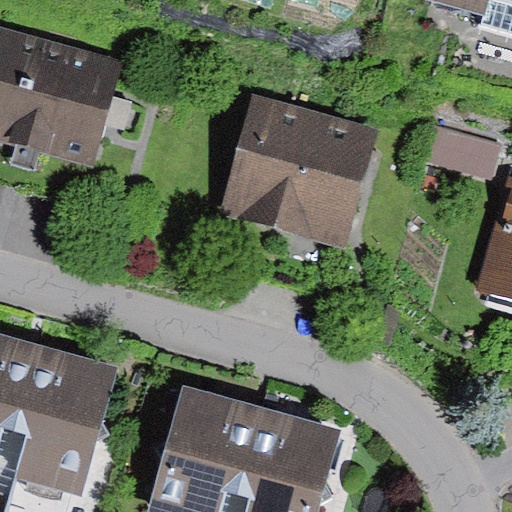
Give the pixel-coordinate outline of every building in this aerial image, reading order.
[(511,0),(424,0),(488,18),(483,36),(511,44),(511,0)] [(125,61),(0,29),(0,142),(95,167),(106,126),(125,130),(131,104),(115,100),(125,61)] [(380,131),(255,97),(222,216),(347,250),(380,131)] [(503,146),(437,126),(425,163),(492,183),(503,146)] [(511,178),(479,292),(511,301),(511,178)] [(42,349),(0,336),(0,434),(1,430),(17,434),(42,349)] [(118,371),(42,349),(17,434),(29,437),(17,480),(82,499),(97,444),(109,438),(103,425),(118,371)] [(263,410),(184,388),(169,444),(156,450),(162,462),(149,511),(218,511),(222,495),(238,499),(263,410)] [(341,433),(263,410),(238,499),(250,503),(247,511),(321,511),(325,502),(331,498),(328,490),(341,433)] [(78,511),(82,499),(17,480),(7,511),(78,511)] [(131,511),(82,499),(78,511),(131,511)]
